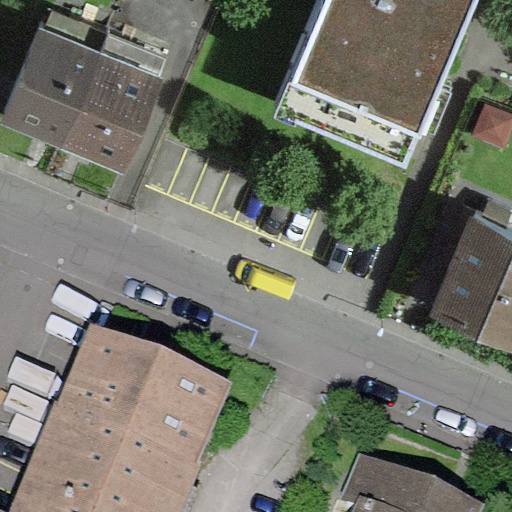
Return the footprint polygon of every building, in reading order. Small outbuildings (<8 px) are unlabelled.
[(333,0),(286,113),(416,166),(484,0),(333,0)] [(105,51),(43,26),(9,110),(71,135),(105,51)] [(167,77),(105,51),(71,135),(133,160),(167,77)] [(511,233),(478,219),(438,311),(511,343),(511,233)] [(200,511),(242,409),(99,353),(34,511),(200,511)] [(464,511),(366,477),(353,511),(464,511)]
